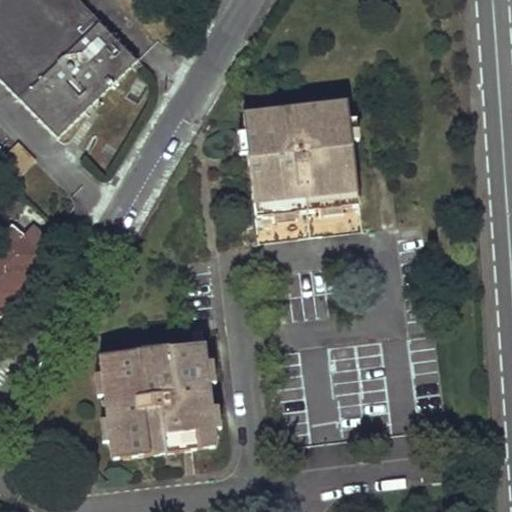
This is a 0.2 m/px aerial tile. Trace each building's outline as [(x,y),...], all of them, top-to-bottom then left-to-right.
[(0,0),(0,83),(61,144),(140,65),(75,0),(0,0)] [(352,106),(247,117),(260,246),(366,236),(352,106)] [(18,149),(2,166),(22,184),(38,167),(18,149)] [(20,197),(7,212),(13,219),(27,203),(20,197)] [(54,244),(34,227),(24,240),(13,230),(0,244),(0,317),(2,317),(6,312),(42,273),(35,267),(54,244)] [(207,345),(102,356),(111,443),(129,441),(131,458),(200,451),(199,433),(216,431),(207,345)] [(199,433),(200,451),(218,449),(216,431),(199,433)] [(129,441),(111,443),(113,460),(131,458),(129,441)]
